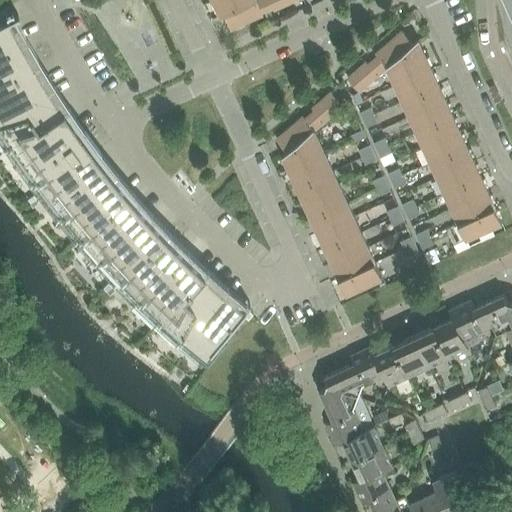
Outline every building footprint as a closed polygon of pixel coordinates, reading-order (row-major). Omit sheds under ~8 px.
[(212,0),(211,0),(218,16),(252,0),(212,0)] [(252,0),(218,16),(223,14),(230,30),(262,15),(259,9),(270,4),(273,10),(293,0),(252,0)] [(244,309),(251,307),(235,293),(182,244),(167,228),(152,212),(138,196),(111,165),(94,142),(66,102),(50,78),(32,47),(18,22),(13,14),(0,21),(0,139),(6,149),(22,172),(40,195),(57,218),(76,240),(95,262),(115,283),(135,303),(156,323),(178,343),(200,362),(244,309)] [(359,92),(387,67),(419,40),(418,39),(413,43),(403,31),(376,54),(380,59),(371,67),(367,62),(348,78),(359,92)] [(387,67),(396,86),(432,69),(419,40),(387,67)] [(396,86),(403,101),(439,85),(432,69),(396,86)] [(403,101),(410,117),(446,100),(439,85),(403,101)] [(276,139),(287,152),(315,130),(343,106),(331,92),(312,108),(317,113),(307,121),(303,116),(276,139)] [(453,115),(446,100),(410,117),(417,132),(453,115)] [(360,112),(363,120),(374,114),(371,107),(360,112)] [(363,120),(367,127),(378,122),(374,114),(363,120)] [(424,147),(461,131),(453,115),(417,132),(424,147)] [(366,137),(363,129),(351,134),(355,142),(366,137)] [(326,155),(315,130),(287,152),(283,156),(290,172),(326,155)] [(467,146),(461,131),(424,147),(431,162),(467,146)] [(374,143),(377,150),(388,145),(385,138),(374,143)] [(359,150),(362,157),(373,152),(370,145),(359,150)] [(377,150),(381,157),(392,152),(388,145),(377,150)] [(474,161),(467,146),(431,162),(438,178),(474,161)] [(373,152),(362,157),(365,164),(376,159),(373,152)] [(333,170),(326,155),(290,172),(297,187),(333,170)] [(438,178),(445,193),(481,176),(474,161),(438,178)] [(388,173),(391,180),(402,175),(399,168),(388,173)] [(297,187),(304,202),(340,185),(333,170),(297,187)] [(373,180),(376,188),(387,183),(384,175),(373,180)] [(391,180),(395,188),(406,183),(402,175),(391,180)] [(445,193),(452,208),(488,191),(481,176),(445,193)] [(387,183),(376,188),(379,195),(390,190),(387,183)] [(304,202),(311,217),(347,201),(340,185),(304,202)] [(495,207),(488,191),(452,208),(459,223),(495,207)] [(402,204),(405,211),(416,206),(413,198),(402,204)] [(311,217),(318,233),(354,216),(347,201),(311,217)] [(387,211),(390,218),(401,213),(398,206),(387,211)] [(405,211),(409,218),(420,213),(416,206),(405,211)] [(503,223),(495,207),(459,223),(466,239),(503,223)] [(401,213),(390,218),(393,225),(404,220),(401,213)] [(354,216),(318,233),(325,248),(361,231),(354,216)] [(416,234),(419,241),(430,236),(427,229),(416,234)] [(325,248),(332,263),(368,246),(361,231),(325,248)] [(401,241),(404,249),(415,244),(412,236),(401,241)] [(419,241),(423,249),(434,244),(430,236),(419,241)] [(415,244),(404,249),(407,256),(418,251),(415,244)] [(332,263),(339,278),(376,262),(368,246),(332,263)] [(376,262),(339,278),(346,294),(383,278),(376,262)] [(464,338),(465,338),(493,325),(497,335),(507,331),(511,341),(511,301),(508,303),(504,294),(474,307),(471,300),(449,310),(453,317),(454,317),(464,338)] [(453,317),(434,326),(449,357),(469,348),(465,338),(464,338),(454,317),(453,317)] [(434,326),(414,335),(429,366),(449,357),(434,326)] [(414,335),(395,344),(409,375),(429,366),(414,335)] [(395,344),(376,353),(375,353),(385,375),(384,375),(389,385),(409,375),(395,344)] [(336,445),(344,441),(343,440),(365,430),(364,429),(352,402),(363,398),(358,387),(384,375),(385,375),(375,353),(376,353),(373,345),(351,355),(355,363),(325,376),(329,385),(320,390),(334,420),(326,423),(336,445)] [(478,391),(483,400),(492,395),(488,386),(478,391)] [(458,396),(462,405),(471,401),(467,391),(458,396)] [(492,395),(483,400),(487,409),(497,405),(492,395)] [(462,405),(458,396),(448,400),(452,410),(462,405)] [(443,403),(433,407),(438,417),(447,412),(443,403)] [(438,417),(433,407),(424,411),(428,421),(438,417)] [(406,424),(410,433),(420,429),(416,419),(406,424)] [(344,441),(352,460),(384,446),(374,425),(364,429),(365,430),(343,440),(344,441)] [(410,433),(415,443),(424,438),(420,429),(410,433)] [(438,435),(429,439),(433,449),(443,445),(438,435)] [(352,460),(361,478),(361,480),(383,470),(383,471),(393,466),(384,446),(352,460)] [(361,480),(361,478),(353,482),(363,504),(371,500),(376,511),(449,511),(450,511),(448,511),(439,490),(438,491),(410,504),(405,494),(396,498),(383,471),(383,470),(361,480)] [(433,481),(438,491),(439,490),(448,511),(450,511),(469,502),(455,471),(433,481)]
